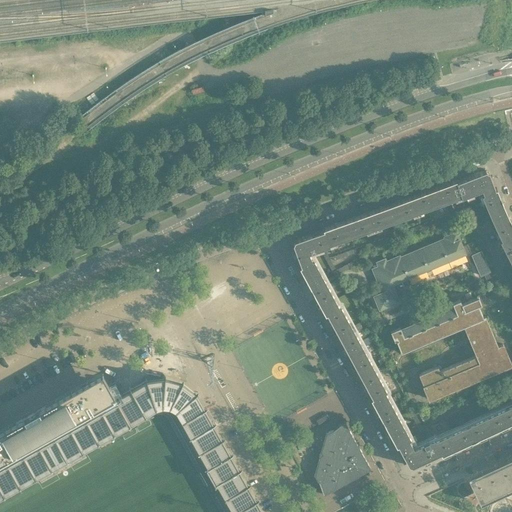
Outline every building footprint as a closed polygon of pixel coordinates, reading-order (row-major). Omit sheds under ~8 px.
[(495,188),(488,171),(485,169),(456,180),(461,195),(461,196),(481,188),(483,193),(495,188)] [(461,195),(456,180),(455,179),(411,195),(417,211),(461,195)] [(505,210),(500,198),(496,187),(495,188),(483,193),(481,193),(484,201),(490,216),(500,238),(501,239),(511,233),(511,224),(510,220),(505,210)] [(373,227),(412,213),(417,211),(411,195),(367,211),(373,227)] [(470,206),(332,256),(334,260),(472,209),(470,206)] [(328,243),(329,243),(365,230),(373,227),(367,211),(322,228),(323,229),(328,243)] [(507,281),(475,222),(472,224),(504,283),(507,281)] [(386,389),(357,336),(340,304),(339,305),(325,280),(314,258),(312,259),(309,252),(329,245),(329,243),(328,243),(323,229),(294,239),(292,243),(300,265),(299,266),(313,292),(325,313),(326,313),(365,385),(371,396),(370,397),(396,445),(397,444),(408,464),(412,465),(440,452),(441,453),(511,420),(511,402),(435,438),(434,437),(413,446),(409,438),(410,437),(385,390),(386,389)] [(378,265),(372,268),(373,269),(372,270),(374,276),(375,275),(382,292),(373,295),(380,310),(399,302),(397,296),(398,295),(396,290),(394,291),(391,284),(464,253),(465,255),(471,252),(467,244),(462,246),(456,231),(444,236),(444,238),(400,256),(399,255),(386,261),(385,258),(376,261),(378,265)] [(511,233),(501,239),(500,238),(499,239),(504,249),(510,261),(511,263),(511,233)] [(480,249),(471,253),(479,274),(489,270),(480,249)] [(322,254),(331,270),(335,268),(326,252),(322,254)] [(332,271),(334,275),(367,258),(365,254),(332,271)] [(400,328),(400,326),(390,330),(394,340),(395,339),(401,351),(464,325),(469,337),(465,339),(467,344),(471,342),(476,354),(439,370),(437,365),(418,373),(428,398),(511,363),(502,344),(497,346),(484,316),(483,316),(478,304),(481,303),(477,296),(466,301),(465,298),(460,300),(459,299),(452,302),(453,306),(400,328)] [(506,300),(498,304),(502,310),(509,306),(506,300)] [(38,407),(38,408),(23,416),(23,415),(0,428),(0,486),(51,458),(50,456),(58,452),(59,453),(148,403),(153,401),(146,379),(116,396),(109,383),(108,384),(102,371),(38,407)] [(146,379),(153,401),(166,400),(178,407),(195,393),(183,383),(165,377),(146,379)] [(511,379),(426,419),(428,423),(511,383),(511,379)] [(262,511),(195,393),(189,398),(178,407),(178,408),(236,511),(262,511)] [(500,393),(488,398),(490,402),(501,396),(500,393)] [(468,412),(479,407),(482,413),(490,409),(486,399),(466,408),(468,412)] [(427,421),(418,404),(415,406),(424,423),(427,421)] [(424,429),(418,419),(415,413),(411,415),(416,424),(408,428),(412,435),(420,431),(424,429)] [(456,413),(445,418),(446,422),(458,416),(456,413)] [(326,432),(328,438),(330,445),(328,447),(327,448),(326,449),(325,450),(325,451),(324,452),(324,454),(323,455),(323,457),(323,459),(323,460),(323,461),(323,462),(325,465),(314,474),(315,474),(318,481),(323,494),(370,467),(344,420),(333,428),(333,429),(326,433),(326,432)] [(480,503),(511,486),(511,455),(467,477),(480,503)] [(399,502),(396,498),(392,500),(395,505),(391,507),(394,511),(397,510),(396,508),(399,507),(399,506),(401,505),(399,502)]
